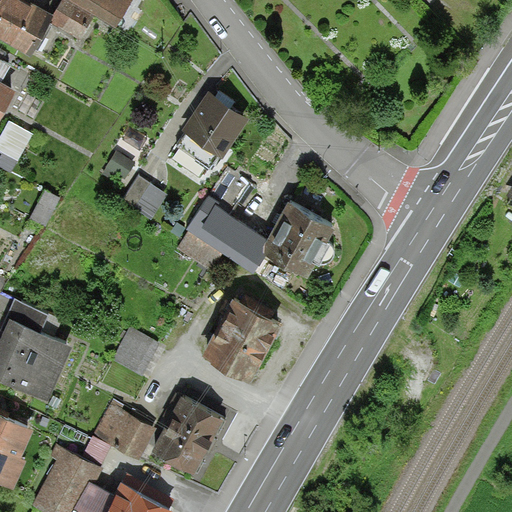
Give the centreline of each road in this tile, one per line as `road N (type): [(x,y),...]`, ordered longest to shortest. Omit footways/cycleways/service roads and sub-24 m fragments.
road 1 (primary): [(259,511),(434,220)]
road 2 (tertiary): [(214,0),(309,119),(388,191),(434,220)]
road 3 (primary): [(434,220),(511,104)]
